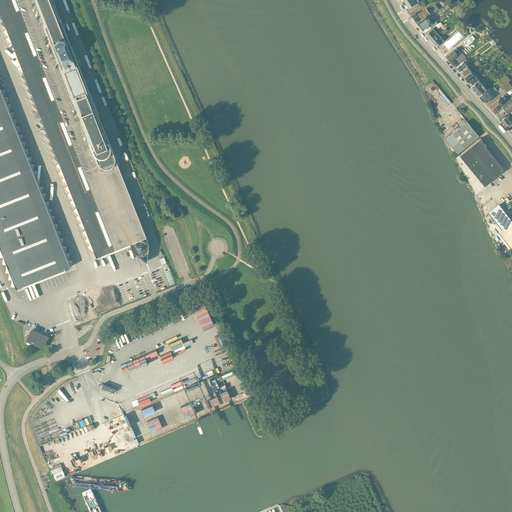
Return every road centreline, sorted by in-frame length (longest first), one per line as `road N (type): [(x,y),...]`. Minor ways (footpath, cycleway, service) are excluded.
road 1 (tertiary): [(511,143),(392,0)]
road 2 (unclassified): [(74,349),(86,345),(103,317),(188,283)]
road 3 (unclassified): [(74,349),(62,317),(13,309),(0,275)]
